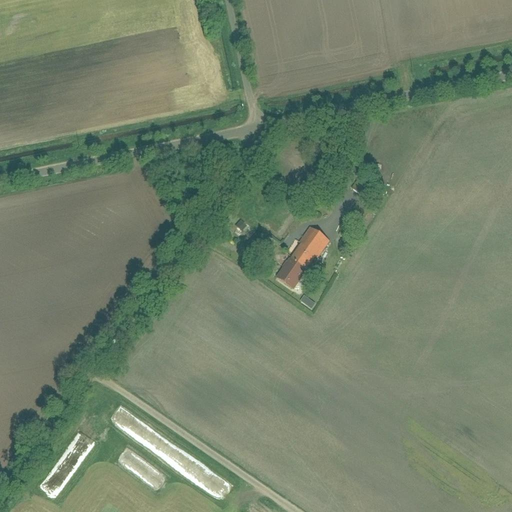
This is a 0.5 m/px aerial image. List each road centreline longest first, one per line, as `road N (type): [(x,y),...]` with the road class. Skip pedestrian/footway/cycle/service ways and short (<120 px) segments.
road 1 (unclassified): [(254,128),(0,489)]
road 2 (unclassified): [(254,128),(511,75)]
road 3 (unclassified): [(0,181),(254,128)]
road 4 (unclassified): [(227,0),(254,128)]
